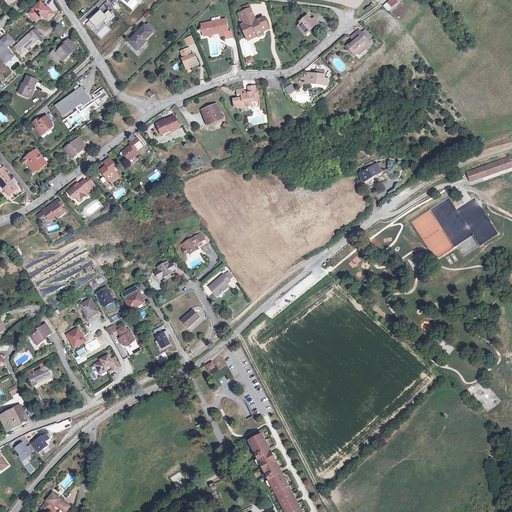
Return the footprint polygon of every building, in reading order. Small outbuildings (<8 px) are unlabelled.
[(54,14),(39,0),(38,0),(26,13),(36,22),(42,17),(47,21),(54,14)] [(387,11),(398,2),(396,0),(388,0),(382,6),(387,11)] [(250,9),(240,14),(242,19),(243,18),(245,23),(241,25),(247,38),(257,34),(258,36),(259,37),(264,35),(263,32),(262,30),(269,27),(264,18),(256,21),(253,23),(252,20),(255,19),(250,9)] [(92,30),(103,20),(106,24),(114,16),(109,10),(104,15),(100,11),(87,24),(92,30)] [(308,15),(304,19),(305,20),(301,23),(298,26),(303,31),(307,28),(309,31),(319,23),(314,18),(312,20),(308,15)] [(219,31),(219,33),(220,37),(225,35),(224,32),(229,31),(226,19),(201,24),(202,27),(206,30),(203,33),(204,37),(207,36),(211,38),(213,35),(216,34),(216,31),(219,31)] [(143,41),(145,40),(152,33),(145,26),(136,35),(138,36),(131,43),(138,50),(145,43),(143,41)] [(360,51),(361,53),(367,48),(366,46),(370,42),(367,40),(362,34),(359,30),(351,37),(354,41),(348,47),(352,52),(353,51),(356,54),(358,53),(360,51)] [(37,37),(33,33),(32,31),(15,47),(22,54),(39,39),(37,37)] [(366,31),(362,34),(367,40),(372,36),(366,31)] [(7,34),(0,39),(0,57),(5,62),(12,56),(5,48),(13,41),(7,34)] [(129,41),(131,43),(138,36),(136,35),(129,41)] [(54,58),(53,59),(58,65),(62,60),(68,55),(69,56),(73,53),(71,51),(76,46),(69,39),(64,44),(65,45),(58,52),(56,49),(50,55),(54,58)] [(190,66),(190,68),(199,64),(194,54),(191,55),(189,49),(180,52),(183,59),(182,59),(185,65),(186,67),(190,66)] [(247,65),(254,62),(251,56),(245,58),(247,65)] [(304,76),(304,78),(302,78),(301,78),(301,83),(302,84),(307,85),(307,83),(323,85),(327,86),(328,79),(324,78),(324,75),(324,71),(317,70),(316,74),(308,73),(308,75),(305,75),(304,76)] [(32,88),(34,88),(37,80),(27,76),(24,84),(23,83),(19,93),(28,97),(32,88)] [(291,84),(283,88),(287,94),(295,90),(291,84)] [(241,109),(251,107),(251,106),(252,106),(251,102),(255,101),(256,100),(256,99),(259,98),(257,90),(256,90),(256,86),(251,87),(252,92),(249,93),(245,93),(245,95),(245,97),(242,97),(242,99),(239,99),(238,98),(233,99),(235,107),(237,107),(237,108),(239,108),(239,107),(240,107),(241,109)] [(85,106),(92,101),(82,88),(57,106),(64,116),(82,102),(85,106)] [(251,106),(251,107),(251,108),(259,107),(259,106),(260,105),(259,98),(256,99),(256,100),(255,101),(251,102),(252,106),(251,106)] [(217,105),(202,111),(208,123),(215,120),(216,122),(223,119),(217,105)] [(52,122),(47,115),(42,119),(40,121),(38,118),(33,123),(36,127),(35,128),(39,133),(42,131),(44,131),(46,132),(52,127),(53,124),(51,122),(52,122)] [(175,117),(157,125),(162,135),(171,130),(172,131),(180,127),(175,117)] [(72,157),(86,147),(79,138),(70,145),(71,146),(66,149),(72,157)] [(122,152),(129,160),(134,156),(135,157),(139,154),(136,151),(143,145),(137,138),(130,143),(131,145),(122,152)] [(427,153),(430,151),(427,146),(417,152),(419,156),(426,152),(427,153)] [(42,165),(44,166),(47,164),(36,150),(24,159),(25,159),(28,163),(34,171),(37,169),(42,165)] [(134,156),(129,160),(132,164),(137,159),(135,157),(134,156)] [(509,157),(503,159),(479,168),(481,174),(471,178),(470,176),(469,176),(470,180),(482,176),(506,168),(511,166),(509,157)] [(112,177),(114,180),(119,176),(115,171),(115,169),(117,167),(110,158),(104,163),(106,166),(101,170),(108,180),(112,177)] [(373,177),(381,173),(376,165),(374,166),(372,161),(364,166),(366,170),(360,174),(364,181),(373,176),(373,177)] [(5,173),(7,171),(4,167),(0,169),(0,184),(2,187),(3,186),(10,195),(17,189),(5,173)] [(471,178),(481,174),(479,168),(473,170),(474,171),(468,173),(469,176),(470,176),(471,178)] [(390,180),(386,172),(379,176),(382,183),(390,180)] [(74,198),(78,196),(79,194),(83,199),(88,195),(85,192),(91,187),(86,181),(81,186),(79,184),(69,192),(74,198)] [(60,206),(56,201),(53,204),(53,205),(44,212),(43,211),(38,216),(40,218),(47,217),(50,220),(56,215),(58,218),(65,213),(60,206)] [(206,243),(203,237),(201,233),(181,245),(185,251),(188,249),(189,252),(192,250),(194,253),(199,249),(196,244),(198,243),(200,246),(206,243)] [(349,264),(353,268),(361,261),(357,256),(349,264)] [(164,278),(173,272),(172,270),(176,268),(172,262),(169,264),(167,261),(158,267),(159,270),(155,272),(159,278),(163,276),(164,278)] [(181,285),(188,281),(184,274),(177,278),(181,285)] [(224,274),(209,287),(217,296),(229,286),(227,284),(230,281),(230,280),(224,274)] [(93,288),(98,285),(95,279),(89,283),(93,288)] [(106,287),(95,293),(103,308),(114,302),(106,287)] [(135,287),(122,294),(131,310),(129,310),(130,312),(147,304),(144,298),(142,298),(139,292),(138,293),(135,287)] [(86,318),(87,320),(93,316),(92,315),(98,311),(91,298),(81,304),(89,317),(86,318)] [(181,320),(188,328),(200,317),(193,309),(181,320)] [(112,317),(114,321),(125,314),(123,310),(112,317)] [(46,324),(38,329),(39,330),(31,336),(37,345),(45,340),(44,338),(52,333),(46,324)] [(125,325),(118,329),(121,334),(122,333),(123,335),(122,336),(120,337),(123,344),(127,345),(131,343),(131,342),(135,339),(131,331),(129,332),(125,325)] [(78,327),(67,334),(72,343),(77,340),(80,345),(87,341),(78,327)] [(162,331),(156,335),(159,339),(156,340),(158,344),(161,343),(163,347),(171,343),(164,331),(163,332),(162,331)] [(133,354),(141,350),(138,342),(129,347),(133,354)] [(156,355),(159,363),(168,359),(165,351),(156,355)] [(101,360),(94,364),(99,372),(105,368),(105,367),(110,364),(113,371),(119,367),(114,357),(111,359),(108,354),(100,359),(101,360)] [(210,361),(204,365),(207,370),(213,367),(210,361)] [(35,372),(29,375),(33,385),(52,377),(47,366),(41,369),(35,372)] [(16,385),(10,388),(13,395),(20,391),(16,385)] [(11,410),(5,413),(1,415),(9,431),(23,424),(22,423),(28,420),(23,410),(26,409),(28,408),(27,406),(22,408),(21,405),(11,410)] [(303,511),(297,500),(291,488),(290,488),(286,481),(287,480),(281,470),(280,467),(279,468),(277,464),(278,463),(276,460),(275,460),(272,456),(274,455),(271,449),(269,447),(268,447),(266,444),(267,443),(265,439),(264,439),(262,435),(263,435),(260,429),(247,435),(257,453),(260,460),(264,468),(267,474),(271,481),(275,487),(279,494),(278,495),(282,503),(283,502),(286,509),(286,510),(286,511),(303,511)] [(45,441),(42,437),(42,436),(32,444),(39,453),(48,445),(45,441)] [(23,443),(16,448),(21,456),(24,460),(32,454),(30,452),(34,449),(31,444),(28,447),(27,448),(26,446),(23,443)] [(0,467),(2,471),(9,466),(0,453),(0,467)] [(53,492),(40,509),(44,511),(51,511),(56,506),(64,511),(66,511),(71,506),(53,492)]
